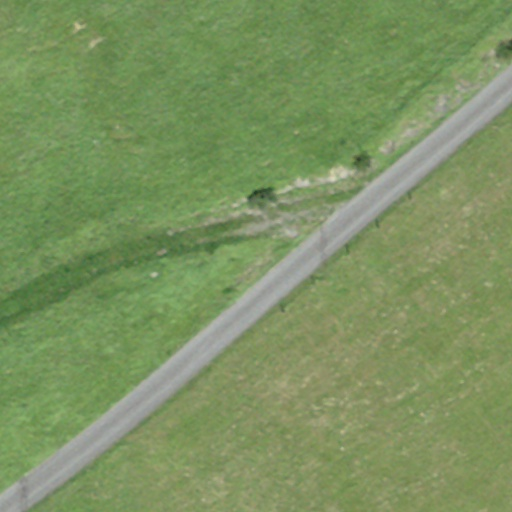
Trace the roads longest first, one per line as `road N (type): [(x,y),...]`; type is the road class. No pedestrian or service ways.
road 1 (unclassified): [(511,81),(0,502)]
road 2 (track): [(0,309),(118,257),(215,226),(368,199)]
